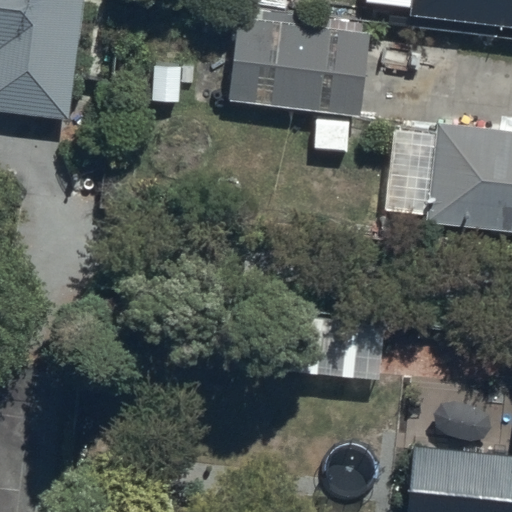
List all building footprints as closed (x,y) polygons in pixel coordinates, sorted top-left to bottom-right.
[(0,0),(0,109),(74,118),(86,0),(0,0)] [(511,0),(366,0),(367,1),(412,6),(411,16),(511,28),(511,0)] [(373,27),(239,15),(231,100),(365,113),(373,27)] [(451,43),(386,37),(382,77),(460,85),(463,55),(450,54),(451,43)] [(496,120),(439,115),(438,126),(392,125),(389,208),(427,209),(426,219),(511,227),(511,115),(496,114),(496,120)] [(511,511),(511,449),(414,440),(406,511),(511,511)]
